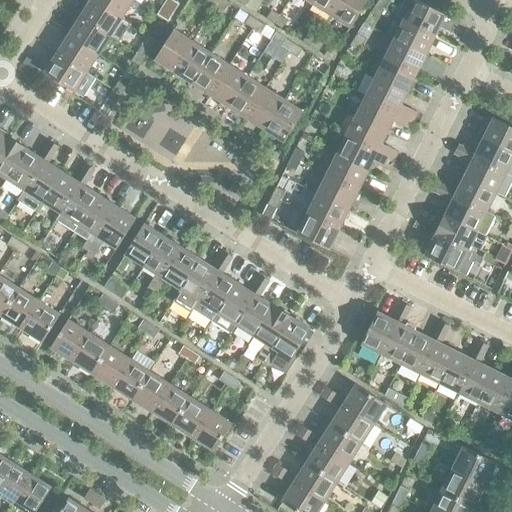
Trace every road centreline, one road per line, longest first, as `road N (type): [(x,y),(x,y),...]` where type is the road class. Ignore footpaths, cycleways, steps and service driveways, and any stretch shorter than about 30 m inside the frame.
road 1 (residential): [(351,303),(0,76)]
road 2 (residential): [(371,266),(490,17)]
road 3 (tertiary): [(224,508),(0,368)]
road 4 (residential): [(224,508),(351,303)]
road 5 (tertiary): [(0,406),(167,511)]
road 6 (residential): [(371,266),(511,335)]
